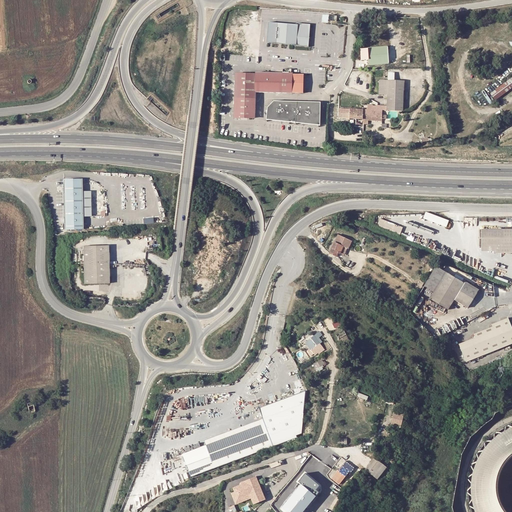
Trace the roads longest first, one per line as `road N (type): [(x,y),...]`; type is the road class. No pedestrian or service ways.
road 1 (trunk): [(0,151),(511,184)]
road 2 (trunk): [(0,154),(172,166),(238,185),(259,217),(242,280),(214,314),(186,315)]
road 3 (trunk): [(196,336),(238,301),(281,208),(302,191),(511,189)]
road 4 (tertiary): [(511,208),(358,204),(317,213),(272,260),(241,352),(214,366)]
road 5 (trunk): [(368,165),(0,138)]
road 6 (trunk): [(368,165),(208,143),(147,117),(126,84),(124,51),(135,22),(160,0)]
road 7 (trunk): [(146,0),(123,27),(101,86),(80,115),(0,131)]
road 8 (tertiary): [(113,325),(67,313),(50,298),(38,213),(22,193),(0,186)]
road 9 (tertiary): [(200,62),(177,255)]
road 10 (unclassified): [(146,511),(175,492),(315,446)]
road 11 (tertiary): [(106,0),(65,97),(0,111)]
road 12 (trunk): [(511,172),(368,165)]
